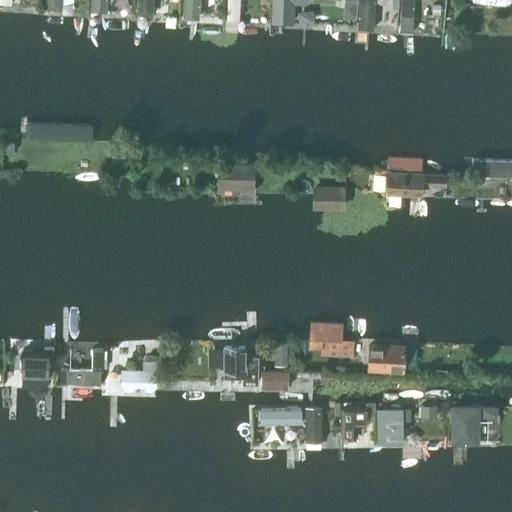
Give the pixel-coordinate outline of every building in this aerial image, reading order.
[(61,0),(45,0),(45,8),(61,9),(61,0)] [(107,0),(91,0),(91,10),(107,11),(107,0)] [(152,0),(136,0),(135,14),(152,15),(152,0)] [(199,0),(183,0),(182,17),(198,18),(199,0)] [(239,0),(227,0),(226,19),(238,20),(239,0)] [(274,0),(273,21),(291,22),(292,1),(305,1),(305,0),(274,0)] [(373,0),(357,0),(358,4),(356,29),(372,29),(373,0)] [(413,0),(400,0),(400,8),(399,31),(412,31),(413,0)] [(70,115),(0,111),(0,136),(69,139),(70,115)] [(511,159),(472,158),(471,175),(511,175),(511,159)] [(252,164),(220,163),(219,186),(242,186),(242,191),(251,191),(252,164)] [(422,174),(386,172),(385,192),(421,194),(422,185),(422,174)] [(446,175),(422,174),(422,185),(445,186),(446,175)] [(342,209),(342,186),(311,186),(310,209),(342,209)] [(342,323),(310,321),(309,346),(321,347),(321,354),(353,355),(354,340),(342,339),(342,323)] [(271,341),(271,353),(284,353),(284,341),(271,341)] [(54,343),(46,343),(46,347),(33,347),(33,355),(30,355),(30,363),(32,363),(32,374),(53,375),(54,343)] [(369,344),(368,366),(381,367),(381,368),(403,369),(404,349),(382,348),(383,345),(369,344)] [(245,346),(225,346),(225,376),(244,377),(244,382),(257,383),(257,357),(245,357),(245,346)] [(88,369),(102,369),(102,348),(88,348),(88,369)] [(130,370),(118,370),(118,386),(121,390),(131,390),(134,387),(141,387),(141,390),(148,390),(154,385),(153,371),(130,370)] [(288,370),(262,370),(262,387),(287,388),(288,370)] [(367,406),(367,415),(375,415),(375,404),(367,404),(367,406)] [(323,406),(306,405),(306,409),(307,436),(307,441),(324,441),(323,406)] [(435,420),(435,405),(421,405),(420,420),(435,420)] [(367,406),(342,407),(343,440),(355,439),(354,424),(367,424),(367,415),(367,406)] [(476,406),(450,406),(450,442),(477,442),(476,406)] [(495,406),(482,406),(482,416),(495,416),(495,406)] [(401,408),(376,409),(377,444),(403,442),(402,420),(408,420),(408,407),(401,408)] [(302,408),(260,408),(260,421),(302,421),(302,408)]
